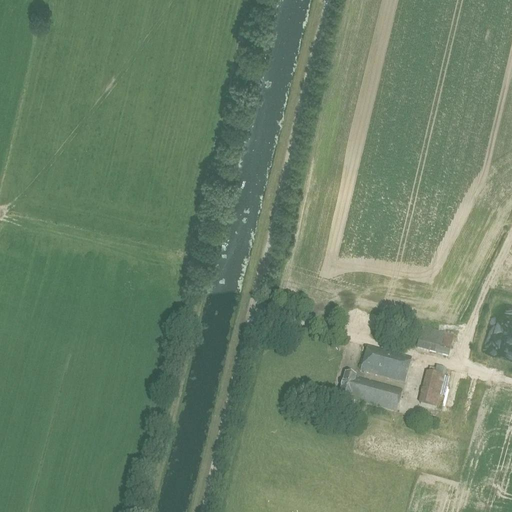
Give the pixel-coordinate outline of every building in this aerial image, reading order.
[(511,352),(511,320),(499,317),(494,338),(506,341),(504,351),(511,352)] [(448,357),(453,337),(434,332),(429,351),(448,357)] [(412,358),(367,346),(361,371),(405,383),(412,358)] [(444,377),(426,373),(422,388),(440,393),(444,377)] [(345,375),(339,398),(349,401),(349,399),(396,413),(402,392),(355,378),(355,377),(345,375)] [(440,393),(422,388),(418,405),(436,410),(440,393)]
